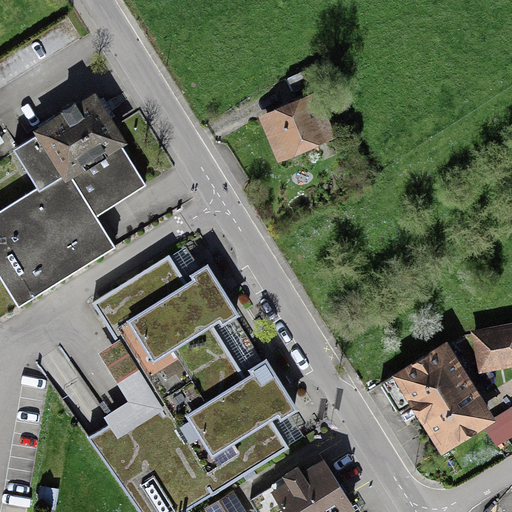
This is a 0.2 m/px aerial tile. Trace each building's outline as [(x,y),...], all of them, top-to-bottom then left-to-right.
[(289,77),(294,90),(320,79),(315,67),(289,77)] [(314,98),(255,125),(276,172),(336,145),(314,98)] [(142,190),(91,109),(12,157),(34,192),(0,213),(0,295),(13,318),(115,255),(94,220),(142,190)] [(166,255),(91,303),(150,395),(89,435),(138,511),(192,511),(291,449),(256,394),(192,296),(166,255)] [(511,324),(473,333),(482,372),(511,364),(511,324)] [(443,348),(383,383),(398,409),(418,397),(444,442),(484,419),(443,348)] [(511,410),(489,425),(499,442),(511,434),(511,410)] [(348,511),(353,509),(319,455),(250,499),(258,511),(348,511)] [(211,511),(242,511),(233,498),(211,511)]
